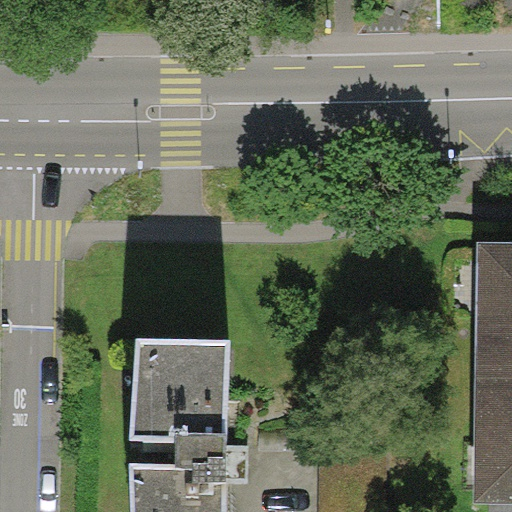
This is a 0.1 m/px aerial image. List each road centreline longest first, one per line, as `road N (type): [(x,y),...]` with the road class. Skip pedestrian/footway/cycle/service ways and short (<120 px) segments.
road 1 (primary): [(35,111),(511,103)]
road 2 (residential): [(35,111),(29,511)]
